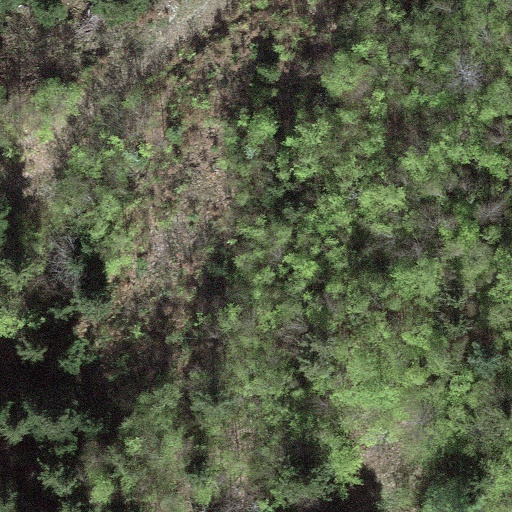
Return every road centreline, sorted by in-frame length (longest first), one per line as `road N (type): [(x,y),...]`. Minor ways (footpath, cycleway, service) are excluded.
road 1 (track): [(217,0),(36,163)]
road 2 (track): [(511,424),(294,511)]
